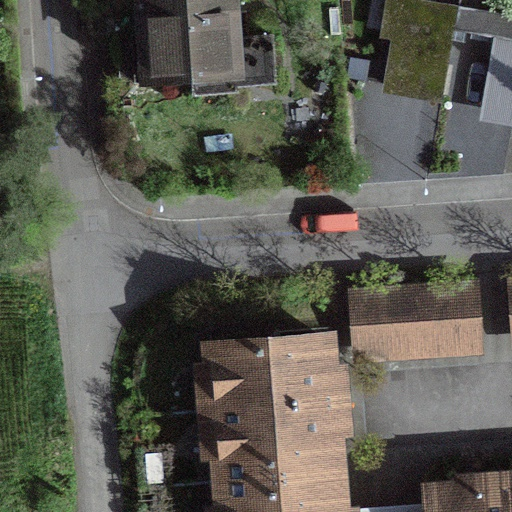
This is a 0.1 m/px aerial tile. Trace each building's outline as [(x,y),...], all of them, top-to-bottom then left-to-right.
[(233,41),(230,0),(137,0),(140,37),(130,38),(133,85),(189,81),(191,98),(235,95),(234,78),(272,76),(269,38),(233,41)] [(383,86),(442,95),(456,5),(424,0),(385,0),(382,16),(394,18),(383,86)] [(511,42),(487,38),(475,103),(511,109),(511,42)] [(474,340),(471,290),(351,298),(355,348),(420,344),(474,340)] [(213,413),(217,474),(220,511),(337,511),(335,486),(334,465),(331,430),(329,403),(327,371),(324,343),(287,346),(273,333),(260,348),(208,352),(213,413)] [(511,511),(511,489),(509,490),(472,492),(424,496),(425,506),(425,511),(511,511)]
